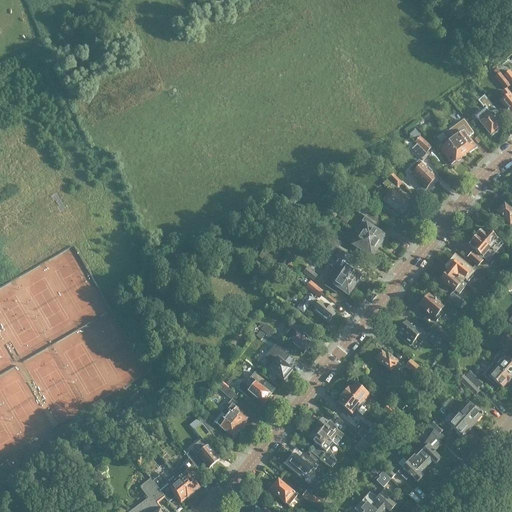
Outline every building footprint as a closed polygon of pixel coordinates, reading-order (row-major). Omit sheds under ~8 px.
[(510,86),(504,79),(500,74),(495,79),(504,91),(510,86)] [(511,99),(506,92),(502,95),(504,98),(499,102),(507,112),(506,113),(507,114),(508,113),(511,118),(511,117),(511,99)] [(496,111),(484,97),(478,102),(485,111),(476,119),(490,136),(491,135),(492,136),(496,133),(495,132),(500,128),(497,125),(497,124),(494,121),(490,116),(496,111)] [(469,141),(467,139),(473,134),(464,121),(448,133),(465,157),(465,155),(468,153),(469,154),(474,150),(473,149),(474,149),(474,148),(476,147),(471,140),(469,141)] [(431,148),(419,138),(419,136),(415,131),(409,136),(414,142),(426,153),(431,148)] [(463,157),(465,157),(446,132),(437,139),(443,147),(440,149),(451,164),(454,162),(454,163),(456,162),(457,162),(460,160),(460,159),(463,157)] [(428,156),(417,145),(412,150),(423,161),(428,156)] [(432,174),(420,162),(415,167),(417,169),(412,174),(416,178),(413,181),(419,187),(423,192),(425,190),(426,190),(434,182),(434,179),(431,175),(432,174)] [(402,184),(393,175),(388,170),(384,175),(388,179),(382,185),(387,189),(384,193),(385,193),(384,194),(387,196),(383,202),(394,210),(392,213),(397,217),(400,214),(401,215),(403,213),(404,213),(407,209),(406,208),(409,204),(397,196),(399,193),(397,192),(399,190),(397,189),(402,184)] [(511,211),(504,205),(496,214),(510,225),(511,222),(511,211)] [(381,220),(369,212),(356,233),(360,236),(378,247),(381,243),(380,243),(381,242),(382,242),(384,240),(384,238),(385,237),(384,236),(385,234),(379,230),(378,232),(377,232),(377,231),(375,230),(377,226),(381,220)] [(344,216),(339,223),(345,226),(349,220),(344,216)] [(484,229),(476,237),(495,254),(508,238),(499,229),(495,234),(493,232),(491,235),(484,229)] [(375,252),(378,247),(360,236),(357,241),(356,239),(352,246),(355,248),(355,249),(363,253),(371,258),(372,256),(373,256),(374,254),(374,253),(375,252)] [(328,242),(334,246),(338,249),(341,244),(331,237),(328,242)] [(495,254),(476,237),(469,246),(474,251),(468,258),(477,267),(484,259),(487,263),(495,254)] [(351,257),(338,249),(334,246),(331,252),(342,259),(333,272),(356,287),(360,282),(358,281),(362,276),(346,266),(351,257)] [(259,255),(273,265),(279,257),(265,247),(259,255)] [(291,264),(296,257),(287,251),(282,258),(291,264)] [(448,270),(447,270),(462,283),(462,282),(465,280),(468,282),(472,276),(469,274),(470,273),(469,273),(463,268),(462,267),(456,262),(455,262),(448,270)] [(487,276),(475,266),(471,271),(483,281),(487,276)] [(483,272),(500,286),(501,287),(511,273),(511,268),(503,280),(488,267),(483,272)] [(317,276),(308,269),(307,268),(303,273),(313,282),(317,276)] [(465,285),(462,282),(462,283),(447,270),(447,272),(439,282),(444,286),(446,284),(447,285),(447,286),(448,287),(448,286),(454,291),(454,292),(455,291),(458,294),(465,285)] [(356,287),(333,272),(324,285),(336,293),(338,290),(348,296),(351,292),(353,293),(356,287)] [(321,291),(311,283),(307,288),(316,296),(321,291)] [(464,303),(452,294),(448,299),(462,309),(464,306),(463,304),(464,303)] [(311,305),(315,308),(313,311),(328,323),(335,314),(332,311),(325,305),(325,306),(320,302),(319,304),(312,298),(312,297),(310,295),(309,296),(308,295),(297,308),(303,313),(311,305)] [(444,308),(429,296),(428,297),(426,297),(423,300),(424,303),(419,308),(436,322),(440,317),(438,315),(444,308)] [(410,327),(406,323),(396,335),(404,342),(403,342),(409,347),(412,344),(417,339),(421,343),(428,336),(442,347),(445,343),(430,331),(427,335),(423,331),(422,332),(413,324),(410,327)] [(274,332),(265,325),(260,331),(269,338),(274,332)] [(448,335),(439,327),(435,333),(443,340),(448,335)] [(296,333),(291,329),(284,337),(289,341),(288,342),(304,354),(312,345),(308,342),(309,341),(301,335),(301,336),(296,332),(296,333)] [(256,337),(261,341),(265,336),(259,332),(256,337)] [(511,340),(505,334),(502,339),(511,348),(511,340)] [(266,357),(270,361),(266,365),(269,368),(269,369),(283,381),(285,379),(286,379),(288,378),(288,376),(289,375),(288,374),(291,371),(283,363),(288,357),(275,346),(266,357)] [(389,355),(384,351),(382,354),(381,353),(380,355),(379,355),(377,358),(376,359),(375,360),(383,366),(378,371),(386,377),(390,372),(393,375),(401,366),(388,356),(389,355)] [(499,359),(494,365),(497,368),(511,379),(511,377),(511,361),(507,357),(505,359),(502,362),(499,359)] [(410,360),(405,367),(416,376),(422,370),(410,360)] [(483,376),(487,380),(493,385),(495,383),(496,384),(502,389),(507,383),(508,384),(511,380),(511,379),(497,368),(494,365),(493,365),(483,376)] [(251,401),(254,397),(255,398),(262,404),(263,403),(264,403),(267,400),(266,399),(267,399),(268,399),(271,395),(261,388),(265,382),(254,373),(247,382),(246,382),(243,382),(241,383),(239,385),(239,388),(239,391),(251,401)] [(464,377),(468,380),(478,390),(482,385),(468,373),(464,377)] [(458,381),(466,388),(475,397),(479,392),(462,377),(458,381)] [(348,388),(344,393),(360,406),(368,396),(359,388),(360,386),(356,383),(354,385),(353,384),(349,389),(348,388)] [(226,396),(230,391),(222,384),(218,389),(226,396)] [(357,414),(362,407),(360,406),(344,393),(340,398),(341,399),(337,403),(338,404),(337,406),(347,415),(347,416),(348,417),(348,418),(349,418),(350,419),(351,419),(352,419),(353,419),(354,419),(355,418),(356,418),(356,417),(357,416),(357,415),(357,414)] [(232,401),(221,413),(241,430),(245,427),(244,426),(245,425),(246,425),(248,423),(248,422),(249,420),(242,415),(242,414),(238,410),(240,408),(232,401)] [(458,414),(472,426),(481,416),(482,416),(483,415),(481,414),(483,412),(477,408),(476,410),(468,403),(458,414)] [(125,405),(117,411),(124,420),(131,414),(125,405)] [(383,411),(391,418),(393,419),(397,413),(387,405),(383,411)] [(238,434),(241,430),(221,413),(213,423),(220,428),(219,428),(226,434),(233,439),(234,438),(236,437),(237,436),(237,434),(238,434)] [(463,437),(472,426),(458,414),(448,425),(462,438),(463,437)] [(206,420),(202,424),(209,432),(213,428),(206,420)] [(323,420),(315,430),(331,442),(331,443),(336,446),(340,441),(343,437),(323,420)] [(443,430),(435,421),(430,426),(439,435),(443,430)] [(53,455),(59,452),(58,449),(74,439),(72,435),(76,432),(73,426),(68,429),(68,430),(44,444),(48,452),(45,454),(48,459),(53,456),(53,455)] [(327,448),(331,443),(331,442),(315,430),(308,439),(325,452),(319,460),(320,461),(331,469),(336,463),(329,449),(327,448)] [(443,439),(435,431),(433,434),(431,437),(429,440),(427,442),(425,445),(422,448),(420,451),(421,452),(415,458),(426,468),(432,463),(435,466),(441,460),(434,453),(435,453),(434,452),(441,445),(439,443),(443,439)] [(359,438),(361,439),(369,446),(374,440),(364,432),(359,438)] [(362,456),(365,451),(369,446),(361,439),(354,449),(362,456)] [(205,445),(196,452),(209,469),(218,461),(205,445)] [(300,460),(295,456),(288,465),(300,474),(298,477),(308,485),(315,476),(312,474),(317,467),(309,460),(307,463),(301,458),(300,460)] [(420,474),(426,468),(415,458),(414,456),(397,473),(406,481),(410,477),(411,478),(411,477),(417,483),(423,477),(420,474)] [(174,475),(190,496),(194,494),(193,493),(199,488),(194,482),(202,475),(189,459),(184,463),(183,468),(174,475)] [(170,460),(165,463),(172,472),(176,469),(170,460)] [(199,463),(195,467),(200,473),(205,470),(199,463)] [(342,470),(338,476),(342,479),(346,474),(342,470)] [(390,480),(386,476),(382,472),(378,476),(375,479),(377,481),(376,481),(383,488),(390,480)] [(390,472),(386,476),(390,480),(394,476),(390,472)] [(187,499),(190,496),(174,475),(157,488),(164,497),(168,503),(175,497),(181,503),(187,499)] [(164,497),(157,488),(150,480),(140,488),(150,502),(140,509),(138,506),(130,511),(161,511),(156,503),(164,497)] [(293,494),(278,481),(275,485),(272,485),(270,488),(270,490),(268,494),(274,499),(276,497),(285,504),(286,504),(289,506),(298,495),(295,492),(293,494)] [(388,499),(392,495),(385,489),(376,499),(370,493),(369,493),(363,500),(376,511),(382,511),(386,509),(388,511),(389,511),(395,506),(388,500),(388,499)] [(320,503),(306,492),(302,496),(319,510),(321,507),(318,505),(320,503)] [(376,511),(363,500),(354,510),(355,510),(356,511),(376,511)]
